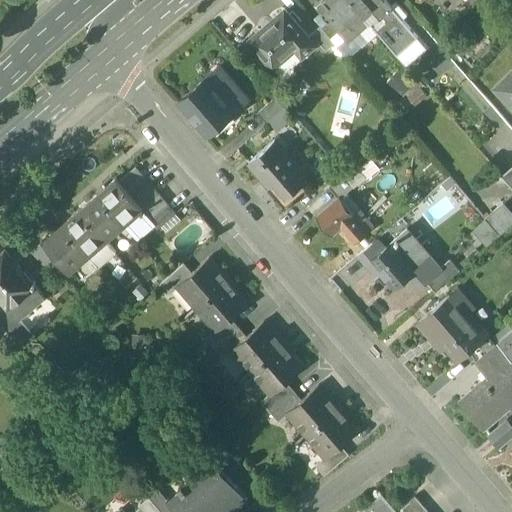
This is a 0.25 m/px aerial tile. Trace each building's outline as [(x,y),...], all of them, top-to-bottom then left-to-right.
[(348,0),(324,0),(325,0),(318,6),(323,11),(321,12),(329,21),(330,21),(341,32),(347,39),(357,30),(354,27),(365,18),(348,0)] [(348,0),(365,18),(376,8),(378,11),(387,4),(388,3),(385,0),(348,0)] [(416,37),(387,4),(378,11),(376,8),(365,18),(396,54),(416,37)] [(285,11),(249,42),(273,69),(288,57),(292,62),(297,57),(300,60),(315,46),(285,11)] [(341,32),(330,21),(329,21),(320,28),(333,42),(339,36),(338,35),(341,32)] [(333,42),(320,28),(313,34),(327,51),(335,44),(333,42)] [(249,101),(223,70),(213,79),(210,75),(206,79),(236,113),(249,101)] [(511,72),(496,89),(511,105),(511,72)] [(236,113),(206,79),(178,102),(208,137),(236,113)] [(420,82),(405,90),(412,103),(428,95),(420,82)] [(275,97),(257,112),(266,123),(284,108),(275,97)] [(81,140),(66,153),(70,157),(85,144),(81,140)] [(282,156),(271,144),(249,163),(283,202),(309,179),(287,152),(282,156)] [(511,166),(501,177),(511,189),(511,166)] [(134,167),(118,181),(127,191),(143,177),(134,167)] [(344,177),(335,167),(318,182),(327,192),(329,190),(344,177)] [(344,177),(329,190),(339,201),(340,200),(340,201),(355,188),(345,176),(344,177)] [(143,177),(127,191),(134,200),(150,186),(143,177)] [(118,181),(115,178),(96,195),(123,226),(142,209),(134,200),(127,191),(118,181)] [(150,186),(134,200),(142,209),(158,195),(150,186)] [(123,226),(96,195),(78,210),(105,241),(123,226)] [(158,195),(142,209),(150,218),(166,204),(158,195)] [(339,201),(318,219),(333,236),(342,228),(355,217),(353,216),(340,201),(340,200),(339,201)] [(511,225),(511,212),(504,203),(486,218),(500,235),(511,225)] [(166,204),(150,218),(159,227),(175,214),(166,204)] [(105,241),(78,210),(60,226),(86,257),(96,268),(97,268),(98,268),(115,253),(114,253),(115,252),(105,241)] [(355,217),(342,228),(355,243),(373,228),(359,211),(353,216),(355,217)] [(86,257),(60,226),(41,242),(68,273),(86,257)] [(442,269),(408,230),(397,239),(406,250),(401,253),(415,270),(416,269),(417,270),(408,278),(417,290),(427,282),(442,269)] [(380,238),(358,256),(366,266),(387,247),(380,238)] [(387,247),(366,266),(367,267),(368,267),(375,275),(380,272),(393,288),(393,289),(394,290),(408,278),(417,270),(416,269),(415,270),(401,253),(406,250),(397,239),(387,247)] [(34,285),(4,250),(0,253),(0,298),(8,308),(34,285)] [(191,273),(177,286),(196,308),(228,281),(208,258),(191,273)] [(442,269),(427,282),(435,291),(460,270),(452,261),(442,269)] [(191,273),(183,264),(159,285),(167,294),(177,286),(191,273)] [(228,281),(196,308),(215,330),(216,331),(230,318),(247,303),(228,281)] [(33,335),(58,312),(41,295),(17,318),(33,335)] [(450,295),(418,322),(443,350),(447,346),(459,360),(469,352),(488,335),(468,312),(466,314),(450,295)] [(8,308),(0,298),(0,322),(8,332),(22,349),(34,338),(8,308)] [(230,318),(216,331),(215,330),(205,338),(214,349),(238,327),(230,318)] [(246,336),(231,349),(232,350),(251,372),(283,344),(263,322),(246,336)] [(238,327),(214,349),(223,359),(232,350),(231,349),(246,336),(238,327)] [(488,335),(469,352),(477,360),(496,344),(488,335)] [(302,367),(283,344),(251,372),(270,394),(270,395),(285,382),(302,367)] [(477,360),(476,362),(486,374),(506,356),(496,344),(477,360)] [(506,356),(486,374),(489,377),(460,401),(483,428),(511,403),(511,361),(507,356),(506,356)] [(285,382),(270,395),(270,394),(260,402),(269,412),(293,391),(285,382)] [(301,400),(286,413),(287,414),(306,436),(338,408),(318,385),(301,400)] [(293,391),(269,412),(278,422),(287,414),(286,413),(301,400),(293,391)] [(338,408),(306,436),(324,457),(325,458),(340,445),(357,430),(338,408)] [(511,425),(508,421),(490,437),(499,447),(511,435),(511,425)] [(240,465),(211,434),(198,445),(210,460),(211,459),(226,477),(240,465)] [(340,445),(325,458),(324,457),(315,465),(323,475),(348,454),(340,445)] [(226,477),(211,459),(210,460),(209,461),(212,465),(183,489),(180,485),(177,488),(179,491),(167,501),(166,500),(165,501),(164,502),(172,511),(229,511),(231,511),(246,500),(226,477)] [(165,501),(157,491),(149,497),(161,511),(172,511),(164,502),(165,501)] [(380,494),(359,511),(395,511),(396,511),(380,494)] [(414,496),(396,511),(395,511),(415,511),(422,506),(414,496)] [(161,511),(149,497),(137,507),(139,510),(140,509),(142,511),(161,511)]
